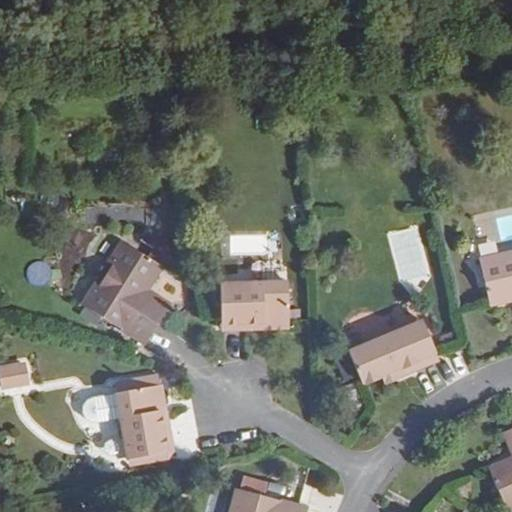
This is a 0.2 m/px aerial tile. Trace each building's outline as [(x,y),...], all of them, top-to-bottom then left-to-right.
[(86,209),(86,223),(148,222),(148,207),(86,209)] [(83,253),(86,233),(70,231),(67,250),(83,253)] [(82,305),(139,341),(144,344),(159,321),(137,307),(148,291),(162,267),(122,242),(82,305)] [(511,300),(511,251),(480,259),(490,306),(511,300)] [(289,328),(288,282),(220,284),(221,317),(222,324),(263,323),(263,329),(289,328)] [(148,291),(137,307),(159,321),(169,304),(148,291)] [(382,374),(410,363),(414,371),(439,360),(436,354),(422,321),(349,353),(361,383),(365,382),(365,384),(378,378),(378,377),(382,374)] [(22,382),(17,358),(0,361),(0,369),(3,386),(22,382)] [(414,371),(410,363),(382,374),(386,382),(414,371)] [(117,381),(120,393),(158,386),(156,373),(117,381)] [(158,386),(120,393),(116,393),(120,416),(128,460),(160,454),(167,452),(160,412),(166,411),(162,385),(158,386)] [(120,416),(116,393),(93,398),(87,400),(83,408),(85,415),(90,419),(97,420),(120,416)] [(166,411),(160,412),(167,452),(173,451),(166,411)] [(511,429),(503,433),(511,453),(511,429)] [(511,511),(511,457),(488,468),(507,511),(509,511),(511,511)] [(306,511),(307,509),(300,506),(236,489),(230,511),(306,511)]
